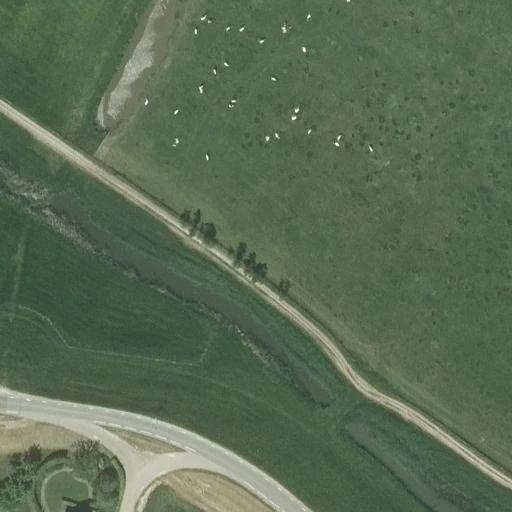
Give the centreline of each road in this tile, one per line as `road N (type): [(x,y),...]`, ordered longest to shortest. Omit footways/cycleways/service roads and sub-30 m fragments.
road 1 (track): [(511,486),(364,383),(326,342),(166,218),(0,103)]
road 2 (track): [(364,383),(333,432),(342,460),(409,511)]
road 3 (unclassified): [(213,459),(164,434),(66,413)]
